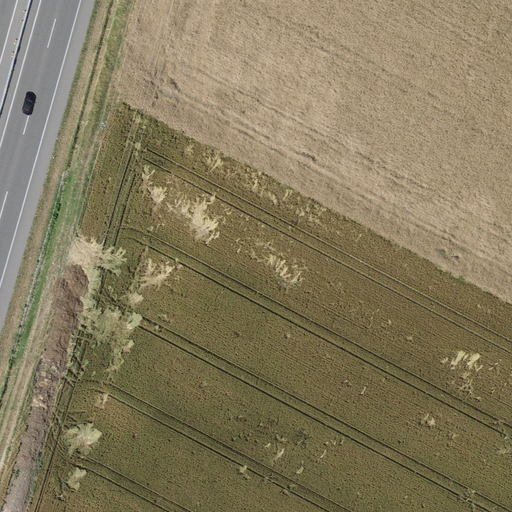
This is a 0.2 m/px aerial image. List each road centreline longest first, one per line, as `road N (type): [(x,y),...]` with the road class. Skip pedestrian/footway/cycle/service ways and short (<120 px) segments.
road 1 (track): [(130,0),(0,454)]
road 2 (motorway): [(0,217),(61,0)]
